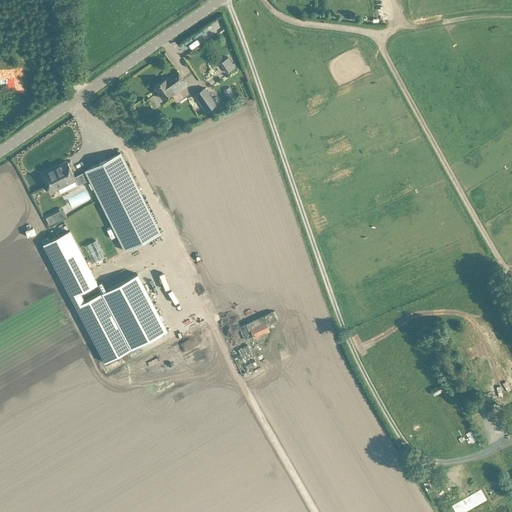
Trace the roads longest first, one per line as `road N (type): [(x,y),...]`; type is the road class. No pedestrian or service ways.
road 1 (track): [(511,267),(399,76),(367,40),(294,16),(273,0)]
road 2 (unclassified): [(0,157),(232,0)]
